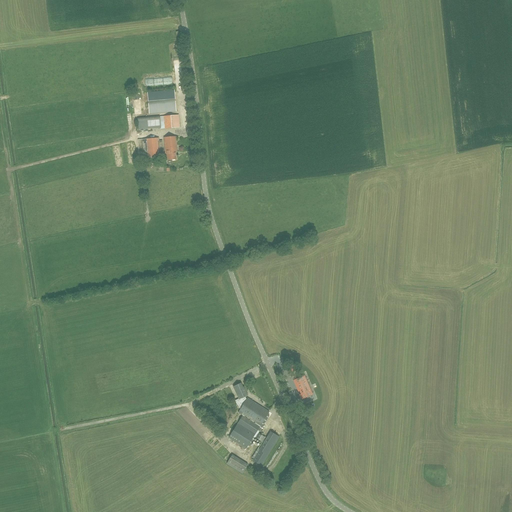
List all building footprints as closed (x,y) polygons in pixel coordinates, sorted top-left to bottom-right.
[(174,90),(147,92),(149,113),(176,111),(174,90)] [(180,127),(178,115),(137,118),(138,129),(161,128),(165,128),(165,129),(180,127)] [(176,152),(177,152),(175,137),(164,138),(165,151),(172,150),(172,149),(174,149),(174,152),(176,152)] [(141,151),(141,154),(142,155),(149,155),(148,150),(151,150),(151,147),(150,139),(145,140),(145,144),(140,144),(141,151)] [(175,152),(176,152),(174,152),(174,149),(172,149),(172,150),(165,151),(166,157),(168,157),(168,160),(176,159),(175,152)] [(304,376),(293,380),(298,392),(299,391),(300,394),(299,394),(301,400),(308,397),(312,395),(304,376)] [(241,383),(233,387),(239,399),(235,401),(240,409),(238,412),(243,415),(237,423),(228,438),(246,448),(269,412),(247,398),(246,399),(245,396),(247,395),(244,389),(243,389),(241,383)] [(270,431),(252,460),(261,466),(279,437),(270,431)] [(258,433),(255,438),(262,442),(265,437),(258,433)] [(229,454),(224,464),(241,473),(247,463),(229,454)]
